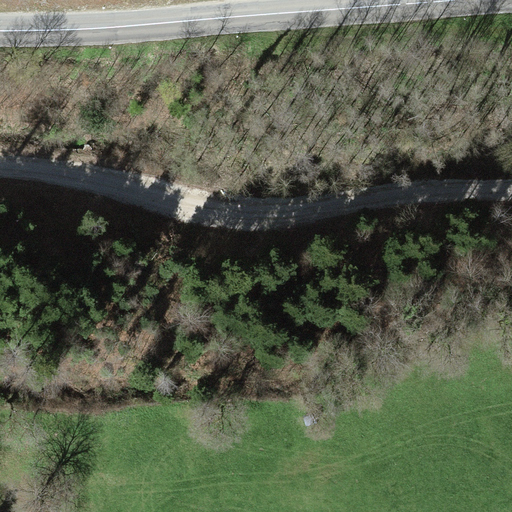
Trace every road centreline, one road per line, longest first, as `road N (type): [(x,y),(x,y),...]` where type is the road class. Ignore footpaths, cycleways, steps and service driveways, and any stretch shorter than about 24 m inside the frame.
road 1 (track): [(0,183),(426,209),(511,197)]
road 2 (primary): [(0,30),(454,0)]
